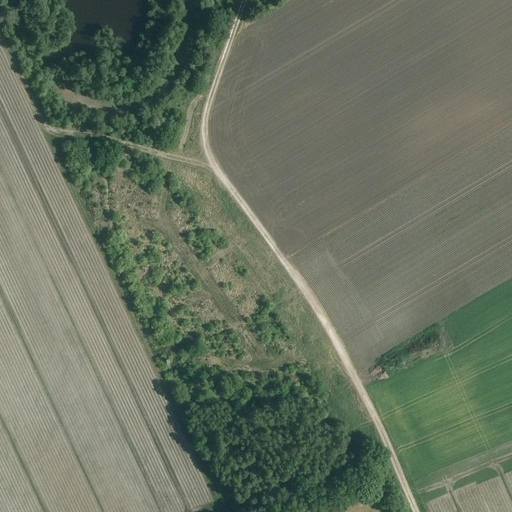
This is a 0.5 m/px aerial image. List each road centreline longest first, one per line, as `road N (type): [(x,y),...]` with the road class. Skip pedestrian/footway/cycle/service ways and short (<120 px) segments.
road 1 (track): [(413,511),(344,354),(205,145),(208,109),(243,0)]
road 2 (track): [(213,162),(45,126),(0,32)]
